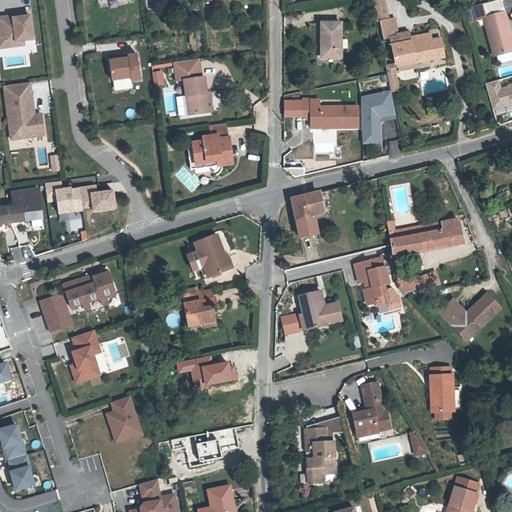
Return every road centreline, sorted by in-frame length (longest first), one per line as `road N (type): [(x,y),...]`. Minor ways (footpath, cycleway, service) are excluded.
road 1 (residential): [(146,231),(135,189),(79,137),(59,0)]
road 2 (residential): [(3,279),(76,491)]
road 3 (residential): [(263,393),(272,188)]
road 4 (residential): [(272,188),(275,0)]
road 5 (unclassified): [(272,188),(449,152)]
road 6 (residential): [(449,152),(511,304)]
road 7 (unclassified): [(3,279),(146,231)]
road 8 (unclassified): [(146,231),(272,188)]
road 9 (residential): [(259,511),(253,483),(263,393)]
